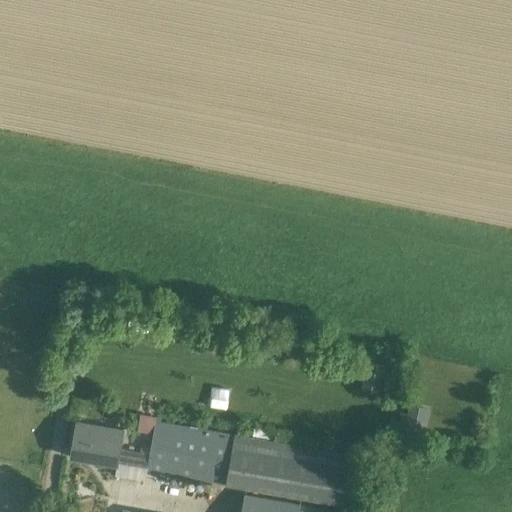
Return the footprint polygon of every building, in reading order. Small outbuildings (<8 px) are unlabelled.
[(368,361),(361,390),(380,395),(383,383),(389,385),(393,366),(368,361)] [(399,412),(395,433),(423,438),(423,437),(429,409),(410,405),(408,414),(404,413),(399,412)] [(124,429),(97,425),(77,421),(71,457),(117,465),(117,462),(148,468),(147,470),(348,504),(357,455),(163,422),(164,418),(146,416),(144,431),(153,433),(151,446),(143,444),(142,452),(120,448),(124,429)] [(376,481),(371,511),(374,511),(380,511),(385,482),(376,481)] [(347,511),(245,494),(241,511),(347,511)]
